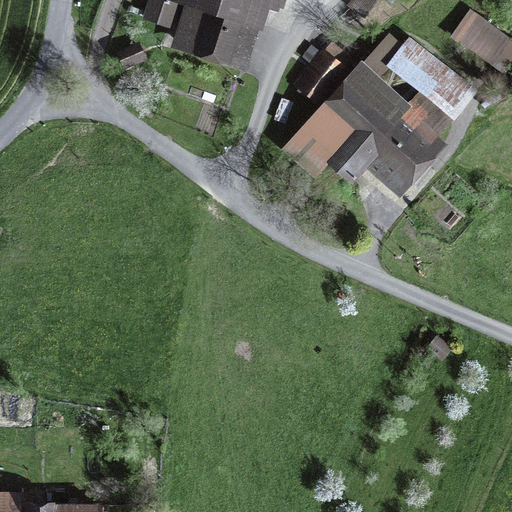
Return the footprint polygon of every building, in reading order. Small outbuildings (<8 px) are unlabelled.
[(276,7),(278,0),(151,0),(146,17),(170,25),(177,0),(179,0),(190,3),(177,41),(235,60),(254,0),(276,7)] [(364,12),(373,0),(354,0),(352,3),(364,12)] [(464,43),(505,74),(511,64),(511,40),(482,18),(464,43)] [(409,107),(377,79),(390,64),(448,114),(467,93),(465,82),(412,39),(404,49),(389,36),(364,66),(360,63),(288,144),(319,172),(330,161),(349,179),(371,155),(400,181),(432,146),(427,142),(448,120),(420,94),(409,107)] [(144,58),(138,44),(119,52),(125,66),(144,58)] [(319,98),(350,58),(331,44),(301,84),(319,98)] [(61,426),(61,411),(38,410),(38,426),(61,426)] [(96,511),(96,504),(30,506),(30,495),(0,495),(0,511),(96,511)]
